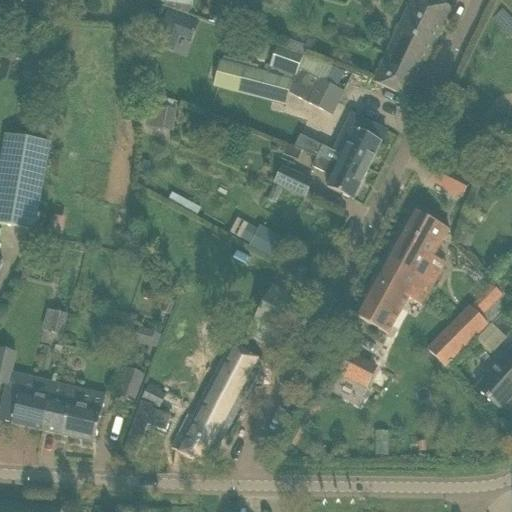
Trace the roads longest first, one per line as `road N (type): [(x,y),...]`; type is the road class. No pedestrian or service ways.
road 1 (residential): [(244,485),(246,458),(477,0)]
road 2 (residential): [(0,475),(244,485)]
road 3 (residential): [(263,486),(475,488)]
